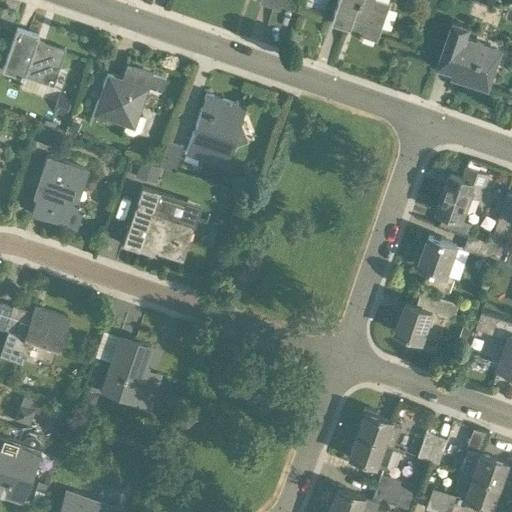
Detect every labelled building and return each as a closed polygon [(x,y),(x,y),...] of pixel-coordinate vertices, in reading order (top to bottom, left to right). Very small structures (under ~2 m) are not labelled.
[(337,0),(330,22),(374,39),(387,3),(378,0),(337,0)] [(471,27),(453,21),(437,67),(453,73),(451,78),(488,90),(502,50),(467,38),(471,27)] [(16,27),(10,46),(2,70),(22,77),(23,75),(52,85),(65,49),(37,39),(38,35),(16,27)] [(148,87),(161,91),(165,79),(126,65),(121,78),(106,72),(92,114),(134,128),(148,87)] [(65,117),(71,98),(58,93),(51,113),(65,117)] [(224,167),(245,107),(205,93),(184,153),(224,167)] [(79,126),(76,120),(71,119),(68,128),(77,131),(79,126)] [(53,145),(59,129),(38,122),(32,138),(53,145)] [(166,140),(158,165),(174,170),(182,145),(166,140)] [(31,196),(35,198),(30,213),(45,218),(47,213),(76,223),(74,228),(75,228),(83,206),(76,204),(88,169),(46,154),(31,196)] [(140,161),(135,176),(154,182),(159,168),(140,161)] [(465,166),(461,177),(450,173),(437,211),(461,220),(469,196),(481,200),(489,174),(465,166)] [(157,192),(141,186),(121,244),(138,250),(139,247),(171,257),(176,243),(186,247),(193,226),(161,215),(161,214),(151,210),(157,192)] [(490,242),(503,247),(511,221),(511,195),(507,193),(490,242)] [(503,247),(490,242),(468,234),(464,248),(499,260),(503,247)] [(458,245),(448,242),(429,235),(418,266),(429,270),(424,284),(449,293),(454,277),(448,275),(458,245)] [(432,311),(454,319),(459,303),(421,290),(416,305),(406,301),(395,331),(422,341),(432,311)] [(0,303),(0,328),(3,330),(3,329),(6,330),(0,348),(0,355),(21,363),(29,342),(57,352),(68,318),(34,305),(31,311),(12,304),(11,307),(0,303)] [(511,329),(511,321),(481,311),(475,328),(508,339),(498,367),(511,371),(511,334),(510,334),(511,329)] [(470,343),(474,330),(463,326),(458,339),(470,343)] [(119,335),(100,390),(148,406),(156,381),(141,376),(151,346),(119,335)] [(22,396),(19,409),(34,414),(40,416),(44,403),(22,396)] [(355,433),(392,447),(400,424),(363,411),(355,433)] [(0,420),(0,492),(21,499),(40,445),(39,440),(35,436),(30,435),(26,435),(22,438),(21,441),(8,437),(13,425),(0,420)] [(426,459),(435,435),(425,431),(416,455),(426,459)] [(384,470),(392,447),(355,433),(347,456),(384,470)] [(435,435),(426,459),(437,463),(446,439),(435,435)] [(465,449),(467,450),(478,453),(478,452),(481,446),(468,441),(465,449)] [(460,472),(498,485),(506,462),(478,452),(478,453),(467,450),(460,472)] [(490,508),(498,485),(460,472),(455,485),(465,488),(461,498),(490,508)] [(376,484),(413,497),(417,487),(380,474),(376,484)] [(44,491),(46,483),(37,480),(35,488),(44,491)] [(408,511),(413,497),(376,484),(371,499),(336,487),(328,510),(333,511),(373,511),(378,502),(377,501),(378,497),(395,503),(395,504),(400,506),(397,511),(408,511)] [(428,498),(452,506),(455,495),(431,487),(428,498)] [(121,511),(123,510),(66,490),(57,511),(121,511)] [(449,511),(452,506),(428,498),(424,508),(434,511),(449,511)]
